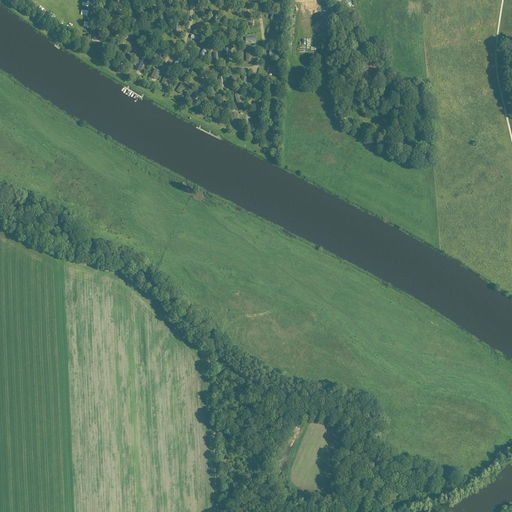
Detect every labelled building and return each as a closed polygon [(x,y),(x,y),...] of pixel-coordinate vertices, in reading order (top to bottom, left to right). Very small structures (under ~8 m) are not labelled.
[(179,2),(165,0),(158,0),(158,6),(178,9),(179,2)] [(106,8),(86,4),(85,11),(105,15),(106,8)] [(151,11),(131,7),(130,14),(150,17),(151,11)] [(182,15),(161,12),(161,18),(182,22),(182,15)] [(281,16),(272,14),(270,20),(280,23),(281,16)] [(105,20),(85,16),(83,23),(104,26),(105,20)] [(142,22),(136,21),(133,35),(139,36),(142,22)] [(102,32),(82,29),(81,36),(100,40),(102,32)] [(110,48),(104,44),(96,58),(102,61),(110,48)] [(208,50),(202,47),(198,55),(203,58),(208,50)] [(121,53),(115,50),(108,65),(115,68),(121,53)] [(128,57),(121,71),(129,75),(137,61),(128,57)] [(147,63),(139,79),(147,83),(154,67),(147,63)] [(188,65),(182,73),(185,75),(191,67),(188,65)] [(159,70),(150,85),(158,89),(167,75),(159,70)] [(171,77),(162,91),(167,94),(177,80),(171,77)] [(182,82),(173,96),(177,99),(186,85),(182,82)] [(191,87),(183,102),(188,105),(196,90),(191,87)] [(201,92),(193,106),(199,110),(207,95),(201,92)] [(212,97),(204,111),(209,114),(217,100),(212,97)] [(223,102),(214,116),(220,120),(230,106),(223,102)] [(236,105),(228,123),(234,126),(244,109),(236,105)] [(247,112),(239,128),(244,130),(252,114),(247,112)] [(257,116),(249,133),(255,136),(263,119),(257,116)] [(272,124),(267,122),(259,139),(264,141),(272,124)] [(281,128),(276,126),(269,143),(275,148),(281,128)]
